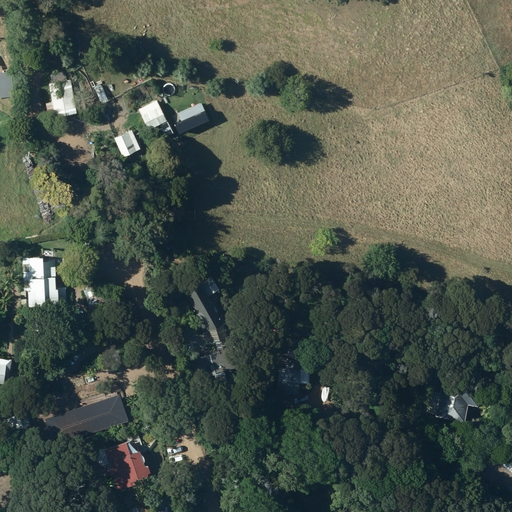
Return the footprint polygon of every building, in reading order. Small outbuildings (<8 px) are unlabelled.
[(77,114),(71,81),(50,85),(56,118),(77,114)] [(110,103),(102,85),(95,89),(103,106),(110,103)] [(139,111),(149,131),(168,121),(158,101),(139,111)] [(142,149),(132,130),(121,136),(130,155),(142,149)] [(65,295),(65,282),(55,283),(54,252),(40,253),(40,250),(22,251),(23,285),(26,284),(26,297),(65,295)] [(198,275),(178,286),(204,329),(223,317),(198,275)] [(88,305),(105,300),(99,283),(92,285),(90,277),(80,280),(88,305)] [(222,365),(235,362),(232,352),(224,354),(222,346),(198,352),(205,377),(224,372),(222,365)] [(10,352),(0,351),(0,377),(6,379),(10,352)] [(288,388),(297,388),(297,368),(306,368),(306,355),(287,355),(287,362),(276,362),(275,389),(288,389),(288,388)] [(465,395),(476,396),(478,375),(439,371),(435,409),(464,413),(465,395)] [(373,374),(361,374),(360,391),(372,392),(373,374)] [(6,390),(0,390),(0,410),(9,409),(6,390)] [(60,413),(54,397),(29,406),(35,422),(60,413)] [(128,423),(126,417),(116,421),(118,427),(128,423)] [(88,434),(86,427),(76,430),(78,437),(88,434)] [(124,434),(102,442),(110,464),(105,467),(107,471),(110,470),(116,485),(144,475),(142,469),(149,466),(146,459),(143,460),(137,442),(128,446),(124,434)] [(511,482),(511,451),(496,440),(479,463),(510,486),(511,482)] [(100,473),(87,482),(97,497),(110,489),(100,473)]
